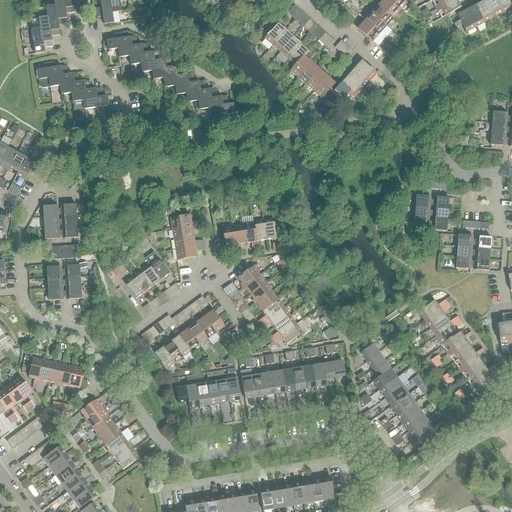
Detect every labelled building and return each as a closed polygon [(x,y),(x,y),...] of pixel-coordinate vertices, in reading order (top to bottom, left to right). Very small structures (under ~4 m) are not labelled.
[(67,24),(65,14),(62,0),(53,0),(54,6),(57,26),(58,26),(67,24)] [(72,3),(71,0),(62,0),(65,14),(74,13),(73,3),(72,3)] [(108,0),(99,0),(101,8),(95,9),(97,18),(102,17),(103,25),(113,24),(112,13),(111,14),(108,0)] [(118,0),(108,0),(111,14),(112,13),(121,12),(119,2),(118,2),(118,0)] [(224,0),(225,0),(231,9),(242,0),(224,0)] [(382,0),(377,6),(392,19),(399,11),(386,0),(382,0)] [(406,3),(402,0),(386,0),(399,11),(406,3)] [(430,0),(441,19),(460,8),(457,3),(463,0),(430,0)] [(493,18),(502,13),(494,0),(484,0),(484,1),(493,18)] [(506,0),(494,0),(502,13),(511,8),(506,0)] [(484,1),(475,5),(484,23),(493,18),(484,1)] [(475,28),(484,23),(475,5),(466,10),(475,28)] [(54,6),(45,7),(47,17),(50,37),(51,37),(59,36),(58,26),(57,26),(54,6)] [(386,27),(392,19),(377,6),(371,13),(386,27)] [(420,12),(425,20),(431,17),(426,9),(420,12)] [(475,28),(466,10),(456,15),(459,21),(454,24),(456,28),(462,25),(466,33),(475,28)] [(301,19),(304,15),(299,11),(296,14),(301,19)] [(379,34),(386,27),(371,13),(364,21),(379,34)] [(301,19),(296,14),(292,18),(297,23),(301,19)] [(47,17),(38,19),(39,29),(40,29),(42,48),(43,48),(52,47),(51,37),(50,37),(47,17)] [(379,34),(364,21),(357,29),(372,42),(379,34)] [(264,39),(272,46),(285,31),(277,24),(264,39)] [(316,32),(319,28),(314,24),(311,28),(316,32)] [(316,32),(311,28),(308,32),(312,36),(316,32)] [(40,29),(39,29),(30,30),(34,54),(44,53),(43,48),(42,48),(40,29)] [(293,38),(285,31),(272,46),(280,53),(293,38)] [(137,45),(135,36),(122,38),(122,33),(113,35),(113,40),(108,41),(106,41),(107,51),(117,49),(117,48),(137,45)] [(280,53),(287,60),(301,45),(293,38),(280,53)] [(323,45),(325,47),(328,49),(331,46),(326,41),(323,45)] [(346,45),(341,41),(337,44),(342,49),(346,45)] [(118,58),(129,57),(128,56),(148,53),(147,44),(137,45),(117,48),(117,49),(118,58)] [(342,49),(337,44),(334,48),(339,52),(342,49)] [(309,52),(301,45),(287,60),(294,66),(295,66),(304,57),(309,52)] [(348,53),(348,52),(351,50),(346,45),(342,49),(348,53)] [(130,66),(140,64),(140,63),(159,60),(158,51),(148,53),(128,56),(129,57),(130,66)] [(290,71),(298,78),(311,63),(304,57),(295,66),(294,66),(290,71)] [(141,73),(151,72),(151,71),(171,68),(170,59),(159,60),(140,63),(140,64),(141,73)] [(361,61),(354,68),(369,82),(376,74),(361,61)] [(68,75),(66,66),(53,68),(52,63),(43,64),(44,69),(36,70),(38,80),(48,79),(48,78),(68,75)] [(319,70),(311,63),(298,78),(306,85),(319,70)] [(153,80),(162,79),(162,78),(182,75),(181,66),(171,68),(151,71),(151,72),(153,80)] [(347,76),(362,89),(369,82),(354,68),(347,76)] [(306,85),(313,92),(327,77),(319,70),(306,85)] [(79,83),(79,82),(78,73),(68,75),(48,78),(48,79),(38,80),(38,85),(39,85),(39,86),(40,87),(41,87),(41,88),(42,88),(43,88),(44,88),(45,88),(59,86),(79,83)] [(162,78),(162,79),(163,79),(164,88),(174,87),(174,86),(194,83),(194,82),(192,74),(182,75),(162,78)] [(347,76),(340,84),(355,97),(362,89),(347,76)] [(335,84),(327,77),(313,92),(321,99),(335,84)] [(90,90),(89,81),(79,82),(79,83),(59,86),(60,95),(71,94),(70,93),(90,90)] [(204,81),(194,83),(194,82),(194,83),(174,86),(174,87),(175,96),(186,94),(185,93),(205,90),(204,81)] [(338,96),(334,100),(334,101),(341,107),(345,102),(348,105),(355,97),(340,84),(333,92),(338,96)] [(72,103),(82,101),(82,100),(102,98),(102,97),(100,88),(90,90),(70,93),(71,94),(72,103)] [(185,93),(186,94),(187,103),(197,102),(197,100),(216,98),(215,89),(205,90),(185,93)] [(198,111),(208,109),(208,108),(228,105),(227,96),(216,98),(197,100),(197,102),(198,111)] [(82,100),(82,101),(83,110),(108,106),(106,97),(102,97),(102,98),(82,100)] [(208,108),(208,109),(210,118),(234,114),(233,104),(228,105),(208,108)] [(492,113),(491,124),(505,125),(506,114),(492,113)] [(505,136),(505,125),(491,124),(490,135),(505,136)] [(504,147),(505,136),(490,135),(489,146),(504,147)] [(16,154),(7,149),(0,161),(0,166),(7,171),(16,154)] [(7,171),(16,175),(25,158),(16,154),(7,171)] [(27,154),(25,158),(16,175),(25,181),(30,171),(34,164),(37,160),(27,154)] [(429,208),(430,197),(415,196),(415,207),(429,208)] [(447,210),(448,199),(434,198),(433,209),(447,210)] [(61,206),(61,217),(76,216),(75,205),(61,206)] [(42,207),(43,218),(57,217),(56,206),(42,207)] [(414,218),(428,219),(429,208),(415,207),(414,218)] [(447,221),(447,210),(433,209),(432,220),(447,221)] [(61,217),(62,228),(76,227),(76,216),(61,217)] [(170,219),(171,230),(200,225),(199,220),(190,222),(189,216),(170,219)] [(43,218),(43,229),(58,228),(57,217),(43,218)] [(427,230),(428,219),(414,218),(413,229),(427,230)] [(273,219),(262,221),(265,241),(276,239),(273,219)] [(431,231),(446,232),(447,221),(432,220),(431,231)] [(260,242),(265,241),(262,221),(252,223),(257,251),(261,251),(260,242)] [(252,252),(257,251),(252,223),(242,224),(245,244),(251,243),(252,252)] [(240,245),(245,244),(242,224),(232,226),(237,255),(241,254),(240,245)] [(173,240),(193,237),(192,231),(201,230),(200,225),(171,230),(173,240)] [(232,256),(237,255),(232,226),(221,228),(225,247),(231,246),(232,256)] [(77,238),(76,227),(62,228),(63,239),(77,238)] [(58,239),(58,228),(43,229),(44,240),(58,239)] [(458,236),(457,247),(471,248),(472,237),(458,236)] [(173,240),(175,250),(204,245),(203,241),(194,242),(193,237),(173,240)] [(476,237),(475,248),(489,250),(490,238),(476,237)] [(204,245),(175,250),(176,261),(196,257),(195,251),(204,250),(204,245)] [(470,259),(471,248),(457,247),(456,258),(470,259)] [(489,260),(489,250),(475,248),(474,259),(489,260)] [(157,258),(148,265),(160,281),(169,275),(157,258)] [(469,270),(470,259),(456,258),(455,269),(469,270)] [(488,272),(489,260),(474,259),(473,270),(488,272)] [(152,287),(160,281),(148,265),(140,271),(152,287)] [(64,267),(65,278),(79,277),(79,266),(64,267)] [(110,270),(115,277),(122,273),(117,266),(110,270)] [(60,267),(46,268),(47,279),(61,278),(60,267)] [(243,287),(259,275),(253,267),(237,279),(243,287)] [(140,271),(132,277),(144,293),(152,287),(140,271)] [(243,287),(249,295),(265,284),(259,275),(243,287)] [(66,289),(80,288),(79,277),(65,278),(66,289)] [(135,299),(144,293),(132,277),(123,283),(135,299)] [(47,279),(47,290),(61,289),(61,278),(47,279)] [(271,292),(265,284),(249,295),(255,304),(271,292)] [(66,289),(67,300),(81,299),(80,288),(66,289)] [(48,301),(51,301),(62,300),(61,289),(47,290),(48,301)] [(255,304),(261,312),(277,300),(271,292),(255,304)] [(283,308),(277,300),(261,312),(265,316),(257,322),(260,326),(283,308)] [(468,345),(474,341),(475,340),(471,334),(464,340),(459,333),(457,334),(454,330),(462,325),(457,317),(449,322),(443,313),(450,308),(448,304),(447,304),(445,300),(437,306),(434,301),(417,312),(477,396),(495,383),(492,378),(499,373),(495,367),(488,373),(480,362),(487,357),(483,351),(476,356),(468,345)] [(270,324),(273,328),(289,316),(283,308),(260,326),(263,329),(270,324)] [(215,334),(224,327),(212,311),(203,317),(215,334)] [(511,322),(510,313),(503,314),(505,323),(496,325),(500,347),(511,344),(511,322)] [(269,338),(272,342),(296,325),(289,316),(273,328),(277,333),(269,338)] [(215,334),(203,317),(195,323),(207,340),(215,334)] [(207,340),(195,323),(187,329),(199,346),(207,340)] [(302,333),(296,325),(272,342),(275,346),(282,340),(286,345),(302,333)] [(199,346),(187,329),(179,335),(190,352),(199,346)] [(332,329),(329,331),(323,335),(326,338),(327,341),(336,335),(332,329)] [(230,334),(232,348),(239,347),(238,333),(230,334)] [(182,358),(190,352),(179,335),(170,341),(182,358)] [(174,364),(182,358),(170,341),(162,347),(174,364)] [(366,362),(378,354),(372,345),(367,348),(364,345),(358,350),(366,362)] [(165,370),(174,364),(162,347),(154,354),(165,370)] [(384,362),(378,354),(366,362),(372,370),(384,362)] [(34,379),(32,388),(36,389),(43,361),(32,359),(28,378),(34,379)] [(43,382),(48,383),(53,363),(43,361),(36,389),(41,391),(43,382)] [(332,363),(334,378),(344,376),(342,362),(332,363)] [(390,370),(384,362),(372,370),(378,378),(378,379),(390,370)] [(63,365),(53,363),(48,383),(58,385),(63,365)] [(334,378),(332,363),(321,365),(324,379),(334,378)] [(58,385),(68,387),(73,368),(63,365),(58,385)] [(321,365),(311,367),(315,388),(326,386),(324,379),(321,365)] [(315,388),(311,367),(301,368),(305,389),(315,388)] [(83,370),(73,368),(68,387),(79,390),(83,370)] [(301,368),(291,370),(295,391),(305,389),(301,368)] [(241,378),(244,399),(255,398),(251,377),(250,369),(239,371),(241,378)] [(295,391),(291,370),(281,372),(285,393),(295,391)] [(396,378),(390,370),(378,379),(378,378),(372,382),(378,391),(396,378)] [(271,373),(275,394),(285,393),(281,372),(271,373)] [(358,380),(365,375),(362,372),(356,377),(358,380)] [(261,375),(265,396),(275,394),(271,373),(261,375)] [(251,377),(255,398),(265,396),(261,375),(251,377)] [(22,399),(31,393),(19,377),(10,383),(22,399)] [(402,387),(396,378),(378,391),(384,399),(402,387)] [(226,381),(229,402),(240,400),(236,379),(226,381)] [(219,404),(229,402),(226,381),(216,382),(219,404)] [(206,384),(209,405),(219,404),(216,382),(206,384)] [(360,391),(367,386),(364,382),(357,387),(360,391)] [(14,405),(22,399),(10,383),(2,389),(14,405)] [(199,407),(209,405),(206,384),(196,386),(199,407)] [(188,402),(187,402),(188,409),(199,407),(196,386),(186,387),(188,402)] [(177,404),(187,402),(188,402),(186,387),(175,389),(177,404)] [(402,387),(384,399),(390,408),(408,395),(402,387)] [(0,403),(6,411),(14,405),(2,389),(0,390),(0,403)] [(359,399),(362,403),(369,398),(366,394),(359,399)] [(414,403),(408,395),(390,408),(396,416),(414,403)] [(113,401),(118,408),(123,404),(118,397),(113,401)] [(364,406),(371,401),(369,398),(362,403),(364,406)] [(86,421),(102,409),(96,400),(80,412),(86,421)] [(64,405),(57,403),(56,410),(63,412),(64,405)] [(414,403),(396,416),(402,424),(420,412),(414,403)] [(86,421),(92,429),(108,417),(102,409),(86,421)] [(365,419),(371,414),(369,410),(362,415),(365,419)] [(425,420),(420,412),(402,424),(408,432),(425,420)] [(51,427),(53,417),(47,415),(45,426),(51,427)] [(51,427),(57,428),(60,418),(53,417),(51,427)] [(114,425),(108,417),(92,429),(98,437),(114,425)] [(37,432),(42,428),(36,419),(31,423),(37,432)] [(431,428),(425,420),(408,432),(414,441),(420,437),(419,437),(431,428)] [(381,426),(384,430),(391,425),(388,421),(381,426)] [(37,432),(31,423),(26,427),(32,435),(37,432)] [(98,437),(104,446),(120,434),(114,425),(98,437)] [(32,435),(26,427),(21,430),(27,439),(32,435)] [(419,437),(420,437),(426,446),(438,437),(431,428),(419,437)] [(27,439),(21,430),(16,434),(22,443),(27,439)] [(22,443),(16,434),(11,438),(17,446),(22,443)] [(126,442),(120,434),(104,446),(110,454),(126,442)] [(393,443),(400,438),(398,435),(391,439),(393,443)] [(17,446),(11,438),(6,441),(12,450),(17,446)] [(393,443),(396,446),(403,442),(400,438),(393,443)] [(50,454),(55,450),(49,441),(44,445),(50,454)] [(110,454),(116,462),(132,450),(126,442),(110,454)] [(50,454),(44,445),(39,449),(45,457),(50,454)] [(48,468),(65,455),(59,447),(55,450),(50,454),(45,457),(42,459),(48,468)] [(34,452),(40,461),(42,459),(45,457),(39,449),(34,452)] [(138,459),(132,450),(116,462),(122,471),(138,459)] [(29,456),(35,465),(40,461),(34,452),(29,456)] [(71,463),(65,455),(48,468),(54,476),(71,463)] [(24,460),(30,468),(35,465),(29,456),(24,460)] [(405,460),(405,459),(403,456),(396,461),(399,465),(405,460)] [(24,460),(19,464),(25,472),(30,468),(24,460)] [(78,472),(71,463),(54,476),(60,484),(78,472)] [(104,471),(100,465),(94,469),(99,475),(104,471)] [(84,480),(78,472),(60,484),(66,493),(84,480)] [(22,487),(29,482),(27,478),(20,483),(22,487)] [(323,501),(333,499),(330,478),(319,480),(323,501)] [(84,480),(66,493),(72,501),(90,488),(84,480)] [(319,480),(309,482),(313,503),(323,501),(319,480)] [(22,487),(25,490),(32,485),(29,482),(22,487)] [(309,482),(299,484),(303,505),(313,503),(309,482)] [(299,484),(289,485),(293,506),(303,505),(299,484)] [(289,485),(279,487),(283,508),(293,506),(289,485)] [(279,487),(269,489),(273,510),(283,508),(279,487)] [(96,497),(90,488),(72,501),(79,509),(96,497)] [(273,510),(269,489),(259,490),(262,511),(273,510)] [(258,511),(255,491),(244,493),(247,511),(258,511)] [(247,511),(244,493),(234,494),(237,511),(247,511)] [(237,511),(234,494),(224,496),(226,511),(237,511)] [(34,503),(41,498),(39,495),(32,500),(34,503)] [(226,511),(224,496),(214,498),(216,511),(226,511)] [(34,503),(37,507),(44,502),(41,498),(34,503)] [(216,511),(214,498),(204,499),(206,511),(216,511)] [(206,511),(204,499),(194,501),(195,511),(206,511)] [(183,503),(184,509),(185,509),(185,511),(195,511),(194,501),(183,503)] [(80,511),(98,511),(99,511),(92,503),(80,511)]
